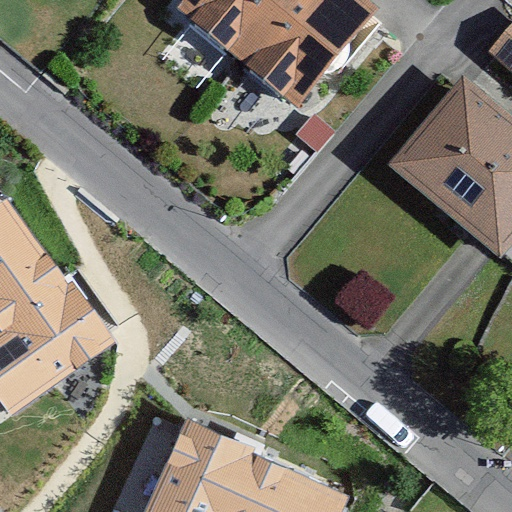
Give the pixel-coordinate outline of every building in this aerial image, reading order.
[(357,0),(210,0),(190,25),(308,122),(388,25),(357,0)] [(511,26),(495,47),(511,59),(511,26)] [(511,118),(463,81),(395,168),(507,255),(511,247),(511,118)] [(113,347),(9,200),(0,206),(0,332),(2,336),(0,337),(0,403),(11,419),(113,347)] [(339,511),(353,482),(187,408),(139,511),(339,511)]
